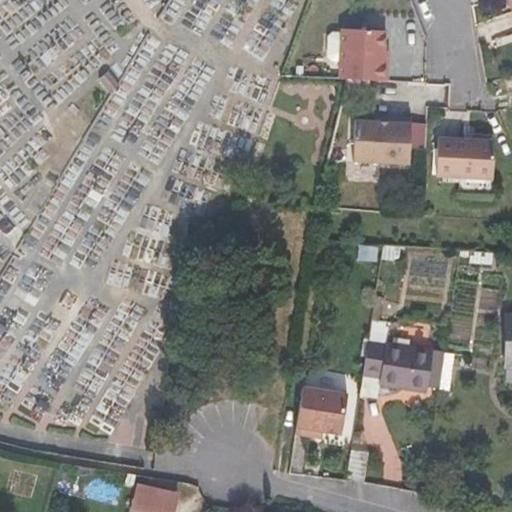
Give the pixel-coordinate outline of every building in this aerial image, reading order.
[(384,63),(385,53),(385,50),(386,30),(343,28),(342,37),(333,35),(328,38),(327,59),(333,65),(340,65),(340,78),(387,80),(388,63),(384,63)] [(353,161),(409,164),(410,151),(425,152),(426,124),(411,124),(412,119),(386,117),(386,122),(356,120),(353,161)] [(492,180),(494,142),(438,139),(436,177),(492,180)] [(380,384),(427,391),(427,386),(433,350),(368,340),(363,374),(381,376),(380,384)] [(437,387),(442,351),(433,350),(427,386),(437,387)] [(342,432),(348,393),(304,386),(297,432),(312,434),(313,428),(324,430),(342,432)] [(323,436),(324,430),(313,428),(312,434),(323,436)] [(174,511),(179,496),(135,485),(130,509),(139,511),(174,511)]
